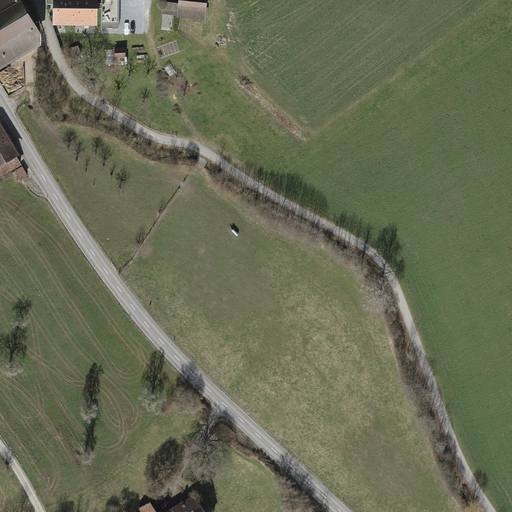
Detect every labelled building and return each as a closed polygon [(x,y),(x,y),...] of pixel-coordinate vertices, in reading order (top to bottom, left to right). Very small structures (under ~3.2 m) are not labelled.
[(22,0),(0,0),(0,65),(40,41),(40,28),(22,0)] [(52,0),(52,22),(95,23),(95,0),(52,0)] [(119,0),(100,0),(100,27),(119,28),(119,0)] [(177,16),(177,20),(205,22),(206,0),(179,0),(179,4),(162,3),(161,15),(177,16)] [(125,57),(125,47),(114,47),(114,58),(125,57)] [(19,153),(0,119),(0,174),(1,176),(22,164),(17,154),(19,153)] [(22,167),(14,172),(18,179),(27,175),(22,167)] [(161,511),(153,499),(137,509),(139,511),(204,511),(193,494),(163,511),(161,511)]
